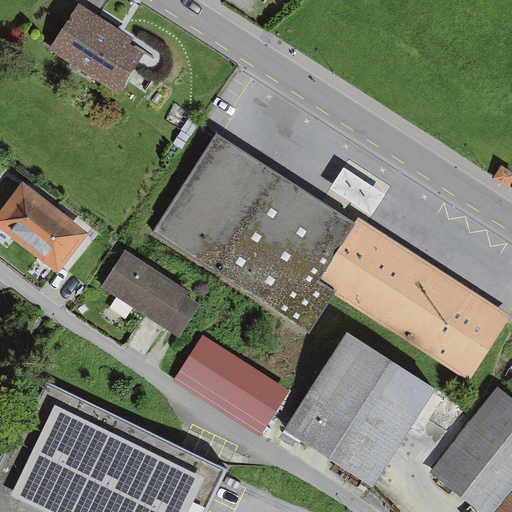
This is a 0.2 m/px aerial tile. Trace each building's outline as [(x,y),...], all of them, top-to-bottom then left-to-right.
[(134,39),(78,5),(49,51),(120,94),(143,57),(128,48),(134,39)] [(192,114),(182,130),(191,136),(201,120),(192,114)] [(506,321),(220,141),(161,233),(308,326),(330,291),(470,379),(506,321)] [(511,172),(501,166),(493,179),(508,189),(511,183),(511,172)] [(387,198),(347,172),(333,193),(373,219),(378,213),(387,198)] [(54,208),(22,184),(0,212),(0,229),(23,248),(54,208)] [(70,220),(54,208),(23,248),(57,274),(88,234),(70,220)] [(189,293),(126,252),(102,288),(164,329),(186,296),(189,293)] [(200,305),(186,296),(164,329),(177,339),(200,305)] [(432,393),(346,340),(286,434),(372,488),(432,393)] [(261,434),(287,391),(203,341),(177,384),(261,434)] [(0,511),(209,511),(228,474),(47,385),(23,433),(18,430),(0,466),(0,511)] [(511,511),(511,407),(500,397),(435,476),(478,511),(511,511)]
